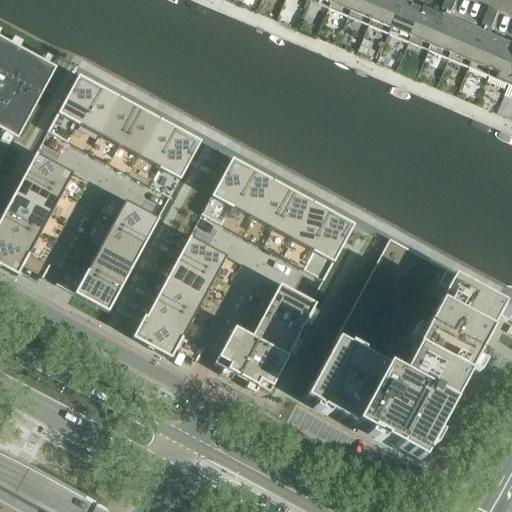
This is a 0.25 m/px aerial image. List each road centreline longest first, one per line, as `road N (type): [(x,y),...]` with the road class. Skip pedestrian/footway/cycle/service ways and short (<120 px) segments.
road 1 (residential): [(262,422),(395,493),(421,494),(437,480),(492,378)]
road 2 (residential): [(209,405),(0,293)]
road 3 (secondary): [(186,445),(0,344)]
road 4 (secondary): [(0,378),(175,469)]
road 5 (secondary): [(310,511),(186,445)]
